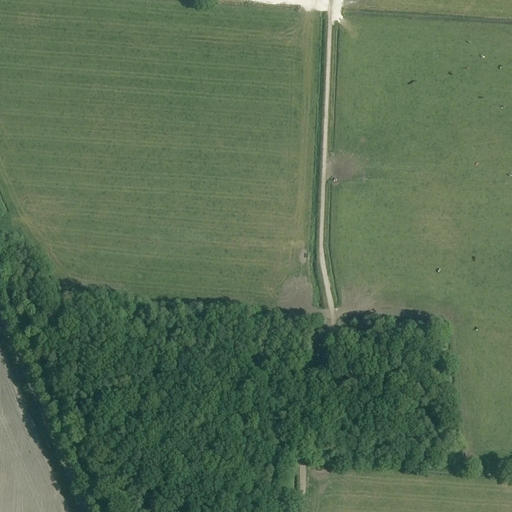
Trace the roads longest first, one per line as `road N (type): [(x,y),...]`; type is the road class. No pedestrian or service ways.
road 1 (track): [(330,0),(321,259),(330,333),(300,436),(302,511)]
road 2 (unclassified): [(89,511),(0,309)]
